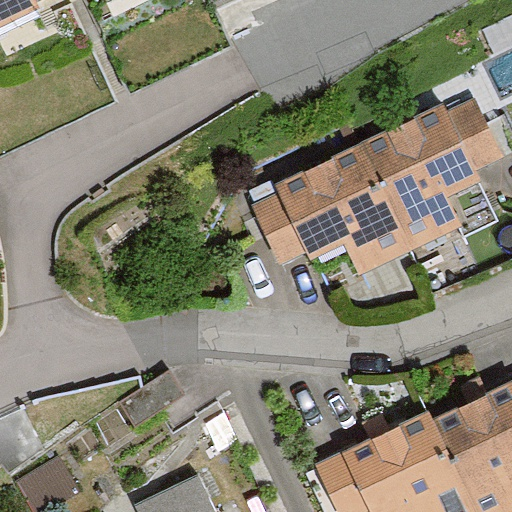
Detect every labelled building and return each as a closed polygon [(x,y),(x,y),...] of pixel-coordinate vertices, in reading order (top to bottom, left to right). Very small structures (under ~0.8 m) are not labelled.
[(0,0),(0,23),(38,5),(35,0),(0,0)] [(441,104),(361,141),(410,245),(459,222),(446,193),(477,179),(472,168),(500,155),(473,99),(445,112),(441,104)] [(281,190),(254,203),(281,259),(308,246),(312,255),(344,240),(358,269),(410,245),(361,141),(276,181),(281,190)] [(189,402),(172,377),(124,409),(141,434),(189,402)] [(511,511),(511,390),(439,425),(481,511),(511,511)] [(481,511),(439,425),(434,416),(324,469),(344,511),(481,511)] [(64,463),(19,484),(32,511),(55,511),(81,499),(64,463)] [(215,511),(194,467),(134,497),(141,511),(215,511)]
